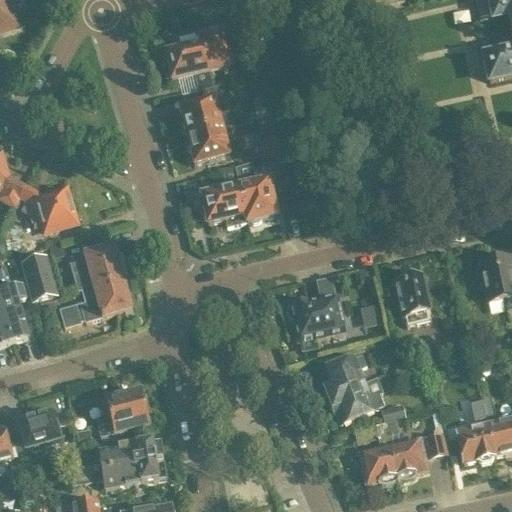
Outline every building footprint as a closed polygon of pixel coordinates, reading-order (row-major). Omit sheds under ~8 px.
[(0,0),(0,33),(15,29),(6,0),(0,0)] [(405,5),(403,0),(352,0),(349,1),(355,27),(379,22),(377,12),(405,5)] [(511,48),(511,54),(483,61),(485,68),(483,71),(484,77),(487,79),(489,86),(511,80),(511,0),(479,0),(474,1),(480,25),(506,20),(511,48)] [(226,33),(198,39),(207,76),(209,75),(222,72),(224,78),(236,75),(226,33)] [(207,76),(198,39),(195,40),(194,36),(178,40),(180,52),(165,56),(171,84),(194,79),(197,94),(212,90),(209,75),(207,76)] [(240,52),(254,48),(252,38),(238,41),(240,52)] [(212,90),(197,94),(200,106),(178,112),(182,125),(179,129),(181,137),(185,139),(186,141),(221,131),(217,117),(228,114),(225,100),(219,101),(216,90),(212,90)] [(221,131),(186,141),(187,143),(183,147),(185,155),(190,157),(194,169),(229,160),(221,131)] [(258,143),(263,161),(263,163),(282,158),(277,138),(258,143)] [(469,167),(466,146),(451,149),(455,170),(469,167)] [(18,203),(25,190),(7,181),(0,159),(0,193),(4,195),(0,202),(0,203),(13,212),(18,203)] [(223,174),(227,193),(201,199),(207,227),(245,219),(237,182),(238,182),(235,172),(223,174)] [(253,179),(238,182),(237,182),(245,219),(246,227),(276,220),(265,173),(252,176),(253,179)] [(43,200),(25,190),(18,203),(25,207),(21,215),(29,219),(33,232),(42,229),(44,236),(75,227),(65,193),(43,200)] [(293,202),(282,204),(285,218),(296,215),(293,202)] [(48,250),(52,262),(65,258),(62,247),(48,250)] [(77,296),(81,295),(123,283),(113,249),(83,257),(87,272),(72,276),(77,296)] [(32,307),(56,301),(45,262),(22,269),(32,307)] [(511,314),(511,275),(509,262),(478,269),(487,307),(503,304),(506,316),(511,314)] [(373,284),(371,271),(357,274),(360,287),(373,284)] [(405,331),(429,326),(427,317),(429,316),(421,280),(392,286),(401,323),(403,322),(405,331)] [(123,283),(81,295),(85,307),(59,314),(64,333),(81,328),(80,326),(84,325),(85,327),(131,314),(123,283)] [(0,293),(0,306),(12,347),(28,342),(18,305),(25,303),(21,288),(14,290),(12,286),(2,288),(3,293),(0,293)] [(302,355),(315,352),(313,343),(344,336),(338,307),(321,310),(320,305),(308,307),(308,305),(290,309),(290,311),(286,315),(288,323),(293,325),(298,346),(300,346),(302,355)] [(0,350),(12,347),(0,306),(0,350)] [(62,333),(55,308),(42,312),(48,337),(62,333)] [(455,357),(452,343),(418,350),(421,364),(455,357)] [(328,403),(364,388),(358,374),(366,371),(361,359),(319,376),(323,387),(322,387),(328,403)] [(374,384),(364,388),(328,403),(334,418),(336,417),(340,428),(383,410),(378,399),(380,398),(374,384)] [(140,395),(105,404),(109,421),(96,425),(100,441),(149,429),(140,395)] [(490,403),(481,405),(485,422),(494,420),(490,403)] [(474,424),(485,422),(481,405),(470,407),(474,424)] [(383,427),(396,424),(405,422),(403,410),(381,414),(383,427)] [(30,452),(59,444),(55,433),(65,430),(61,416),(18,428),(25,450),(15,453),(17,466),(33,462),(30,452)] [(496,427),(487,429),(494,461),(511,456),(511,418),(501,421),(501,426),(496,427)] [(84,419),(70,421),(72,436),(76,435),(79,450),(92,446),(89,433),(86,434),(84,419)] [(399,437),(396,424),(383,427),(396,485),(403,486),(409,485),(415,481),(415,479),(427,476),(420,443),(399,448),(397,438),(399,437)] [(396,485),(383,427),(354,434),(357,448),(377,444),(379,453),(358,457),(365,490),(377,487),(377,489),(384,490),(391,489),(396,485)] [(487,429),(456,436),(463,469),(477,465),(481,468),(490,466),(493,461),(494,461),(487,429)] [(440,431),(428,433),(430,441),(436,440),(442,439),(440,431)] [(3,432),(0,433),(0,465),(11,463),(3,432)] [(71,480),(155,466),(154,462),(162,461),(159,445),(118,451),(118,455),(98,458),(100,467),(70,472),(71,480)] [(155,466),(71,480),(73,490),(103,485),(104,494),(166,484),(163,467),(155,468),(155,466)] [(17,488),(6,490),(8,499),(19,497),(17,488)] [(71,511),(99,511),(98,503),(71,507),(71,511)]
